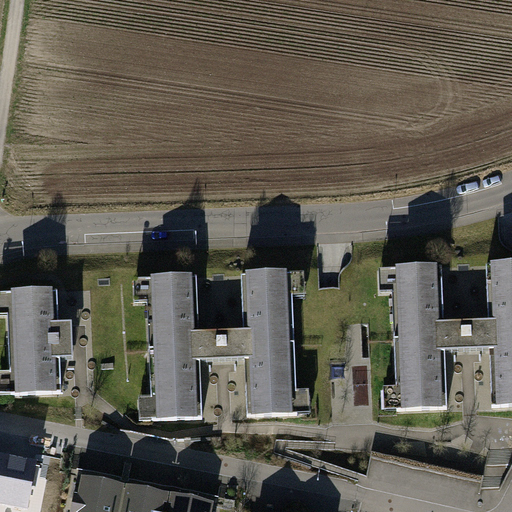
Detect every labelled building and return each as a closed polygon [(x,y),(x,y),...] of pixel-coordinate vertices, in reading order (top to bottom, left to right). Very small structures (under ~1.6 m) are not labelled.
[(468,326),(468,357),(493,356),(495,406),(511,405),(511,267),(490,269),(492,325),(468,326)] [(468,357),(468,326),(445,327),(443,271),(382,273),(383,296),(400,296),(403,390),(386,391),(387,414),(446,412),(445,358),(468,357)] [(220,337),(221,368),(248,367),(250,417),(313,414),(313,398),(296,398),(293,302),(310,301),(309,277),(245,279),(247,336),(220,337)] [(221,368),(220,337),(199,338),(198,282),(137,284),(137,307),(154,306),(157,401),(140,401),(141,424),(201,422),(199,369),(221,368)] [(1,397),(60,395),(59,365),(79,364),(77,328),(58,328),(57,296),(0,298),(0,319),(10,319),(12,374),(1,375),(1,397)] [(38,459),(0,451),(0,503),(28,508),(38,459)] [(118,511),(122,492),(78,485),(73,511),(118,511)] [(164,511),(166,500),(122,492),(118,511),(164,511)] [(209,511),(211,508),(166,500),(164,511),(209,511)]
